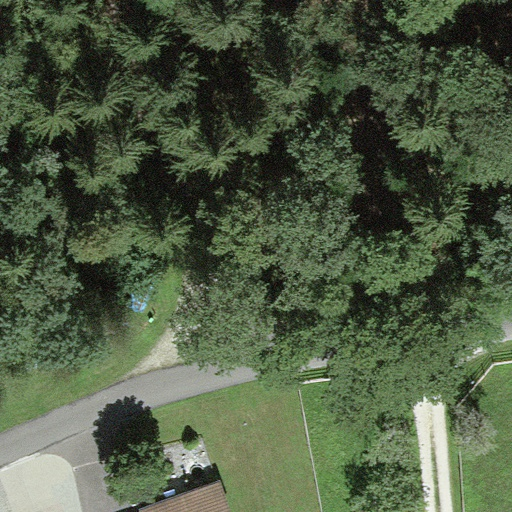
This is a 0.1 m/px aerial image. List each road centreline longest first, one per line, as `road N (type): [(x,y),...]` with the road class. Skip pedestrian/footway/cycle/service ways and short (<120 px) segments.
road 1 (unclassified): [(511,326),(219,374),(123,396),(0,443)]
road 2 (track): [(88,0),(183,219),(219,374)]
